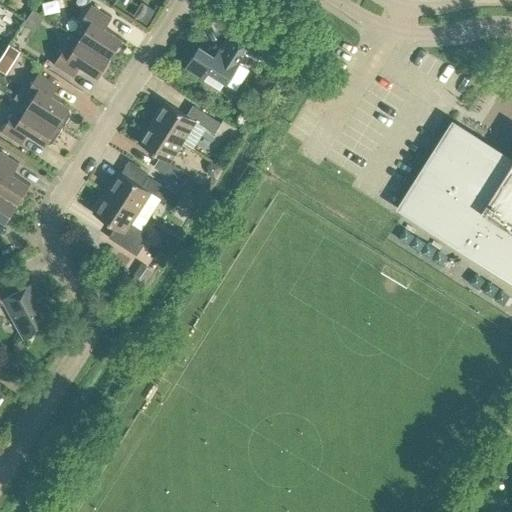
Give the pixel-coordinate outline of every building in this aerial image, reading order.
[(79,39),(110,58),(122,39),(105,28),(111,18),(91,5),(80,23),(87,27),(79,39)] [(199,47),(186,68),(203,79),(220,90),(225,82),(226,83),(238,64),(244,67),(251,56),(256,59),(239,31),(231,42),(234,44),(228,55),(220,50),(215,57),(199,47)] [(97,78),(110,58),(79,39),(71,52),(64,47),(53,65),(74,77),(80,67),(97,78)] [(0,71),(6,75),(21,54),(10,46),(0,60),(0,71)] [(193,106),(202,93),(160,66),(152,79),(193,106)] [(27,107),(61,129),(70,114),(69,108),(70,106),(52,95),(59,85),(39,72),(28,90),(35,94),(27,107)] [(151,122),(183,142),(196,121),(214,134),(221,123),(196,107),(190,117),(164,101),(151,122)] [(52,143),(61,129),(27,107),(19,119),(12,115),(1,132),(21,145),(27,135),(45,146),(46,144),(52,143)] [(511,157),(452,120),(396,208),(511,280),(511,157)] [(170,162),(183,142),(151,122),(138,143),(163,159),(157,169),(182,185),(188,174),(170,162)] [(0,193),(17,204),(30,184),(13,173),(19,163),(0,151),(0,193)] [(207,173),(215,178),(221,168),(209,162),(206,167),(207,173)] [(106,193),(138,213),(151,192),(169,204),(176,194),(151,178),(145,188),(119,172),(106,193)] [(0,220),(5,224),(17,204),(0,193),(0,220)] [(130,225),(138,213),(106,193),(93,213),(118,229),(112,240),(137,255),(143,245),(140,243),(146,234),(130,225)] [(159,251),(154,259),(159,262),(160,262),(165,254),(164,254),(159,251)] [(145,284),(152,272),(141,266),(134,277),(145,284)] [(13,296),(6,283),(0,285),(0,303),(5,301),(24,336),(52,320),(33,285),(13,296)] [(46,351),(54,360),(66,349),(58,340),(46,351)] [(511,422),(501,440),(511,446),(511,422)]
